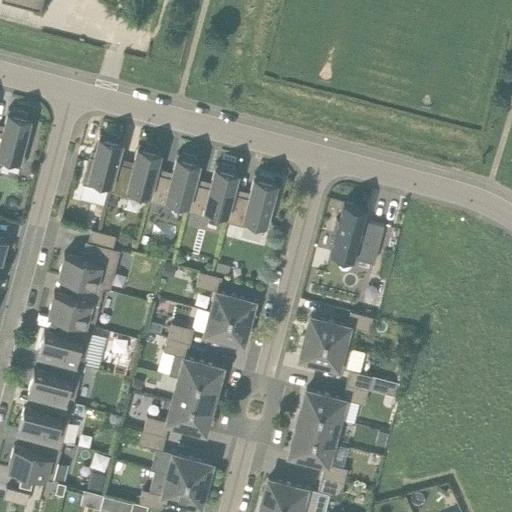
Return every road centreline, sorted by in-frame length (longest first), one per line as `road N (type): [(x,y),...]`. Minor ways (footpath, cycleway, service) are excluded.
road 1 (residential): [(322,159),(230,511)]
road 2 (residential): [(69,92),(0,359)]
road 3 (residential): [(322,159),(69,92)]
road 4 (residential): [(511,223),(484,206),(322,159)]
